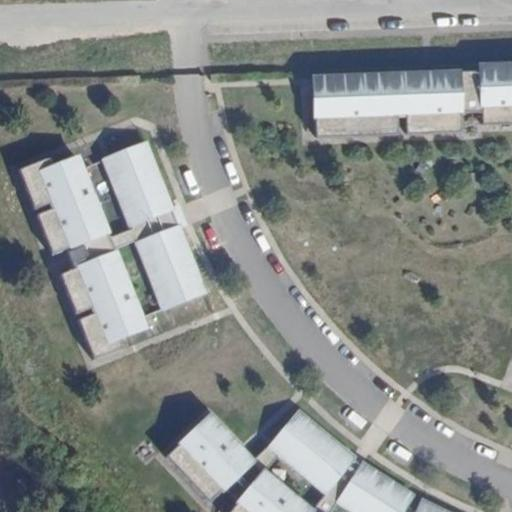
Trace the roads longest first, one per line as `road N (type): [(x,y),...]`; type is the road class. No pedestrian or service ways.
road 1 (residential): [(186,20),(213,174),(287,312),(352,387),(390,417),(474,471),(511,485)]
road 2 (residential): [(186,20),(511,2)]
road 3 (residential): [(0,22),(186,20)]
